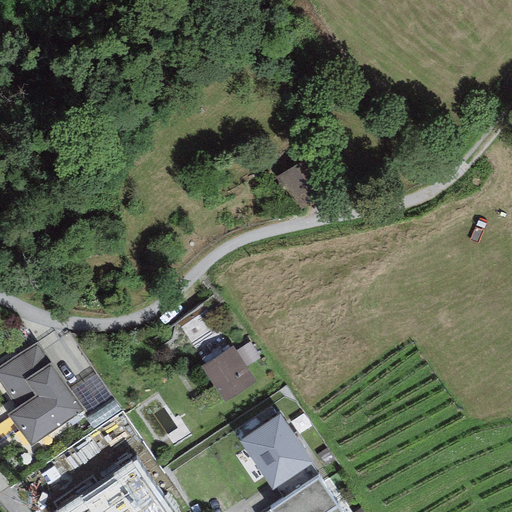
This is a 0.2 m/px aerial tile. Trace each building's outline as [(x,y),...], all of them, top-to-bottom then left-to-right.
[(304,160),(274,177),(281,188),(285,186),(299,210),(324,196),(304,160)] [(250,342),(236,351),(246,367),(260,358),(250,342)] [(38,343),(0,367),(0,383),(17,408),(7,415),(30,447),(85,411),(71,391),(38,343)] [(232,346),(201,367),(225,403),(256,382),(246,367),(236,351),(232,346)] [(96,375),(71,391),(85,411),(88,416),(112,399),(96,375)] [(312,463),(279,415),(239,442),(272,490),(312,463)] [(59,511),(171,511),(137,460),(59,511)] [(341,511),(318,478),(269,511),(341,511)]
